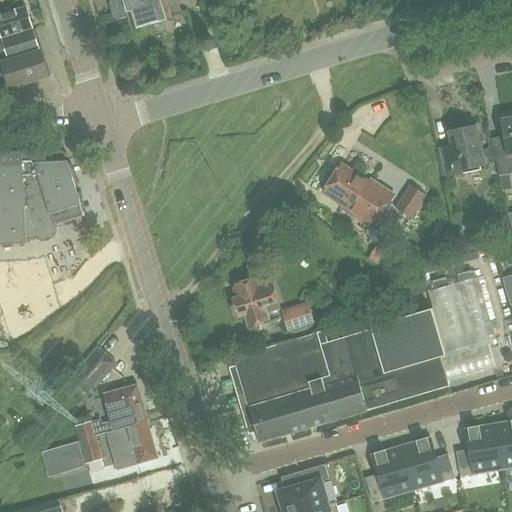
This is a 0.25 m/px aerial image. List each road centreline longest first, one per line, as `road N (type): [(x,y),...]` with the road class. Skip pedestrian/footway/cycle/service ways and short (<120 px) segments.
road 1 (tertiary): [(209,473),(103,119)]
road 2 (residential): [(103,119),(407,33)]
road 3 (residential): [(209,473),(511,387)]
road 4 (residential): [(511,54),(419,72),(407,33)]
road 5 (tertiary): [(103,119),(65,0)]
